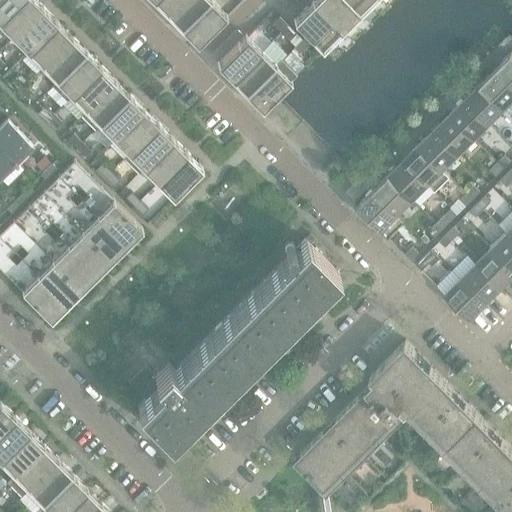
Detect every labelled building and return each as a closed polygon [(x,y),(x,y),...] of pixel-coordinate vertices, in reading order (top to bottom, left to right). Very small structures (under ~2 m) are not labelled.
[(0,22),(13,36),(43,7),(36,0),(20,0),(0,20),(0,22)] [(0,0),(0,20),(20,0),(0,0)] [(153,0),(167,13),(180,0),(153,0)] [(181,28),(209,0),(180,0),(167,13),(181,28)] [(197,44),(226,14),(212,0),(209,0),(181,28),(197,44)] [(359,12),(346,0),(313,0),(312,1),(341,30),(359,12)] [(371,0),(346,0),(359,12),(371,0)] [(341,30),(312,1),(293,20),(322,49),(341,30)] [(28,51),(58,22),(43,7),(13,36),(28,51)] [(285,26),(277,18),(271,23),(279,32),(285,26)] [(42,66),(72,36),(58,22),(28,51),(42,66)] [(294,35),(285,26),(279,32),(288,40),(294,35)] [(232,79),(262,49),(246,34),(217,64),(232,79)] [(57,80),(87,51),(72,36),(42,66),(57,80)] [(299,52),(307,44),(302,38),(293,47),(299,52)] [(247,94),(276,64),(262,49),(232,79),(247,94)] [(66,100),(71,95),(101,65),(87,51),(57,80),(52,85),(66,100)] [(511,52),(511,51),(495,67),(511,83),(511,52)] [(261,109),(296,74),(282,59),(276,64),(247,94),(261,109)] [(86,109),(116,80),(101,65),(71,95),(86,109)] [(511,99),(511,83),(495,67),(480,82),(504,107),(511,99)] [(24,84),(16,75),(10,81),(19,89),(24,84)] [(100,124),(130,94),(116,80),(86,109),(81,114),(95,129),(100,124)] [(504,107),(480,82),(464,98),(489,122),(504,107)] [(33,92),(24,84),(19,89),(27,98),(33,92)] [(114,138),(144,108),(130,94),(100,124),(114,138)] [(489,122),(464,98),(449,112),(474,137),(489,122)] [(53,113),(44,104),(39,110),(47,118),(53,113)] [(129,153),(159,123),(144,108),(114,138),(129,153)] [(474,137),(449,112),(434,128),(458,153),(474,137)] [(62,121),(53,113),(47,118),(56,127),(62,121)] [(32,143),(7,117),(0,123),(0,144),(16,161),(18,159),(16,158),(32,143)] [(143,167),(173,137),(159,123),(129,153),(124,158),(138,172),(143,167)] [(458,153),(434,128),(419,143),(443,168),(458,153)] [(82,142),(73,133),(67,139),(76,147),(82,142)] [(157,182),(187,152),(173,137),(143,167),(157,182)] [(90,150),(82,142),(76,147),(85,156),(90,150)] [(443,168),(419,143),(403,158),(428,183),(443,168)] [(16,161),(0,144),(0,174),(14,161),(15,162),(16,161)] [(505,153),(497,161),(503,167),(511,158),(511,146),(505,154),(505,153)] [(173,197),(202,167),(187,152),(157,182),(173,197)] [(82,228),(97,213),(113,197),(74,158),(0,231),(0,267),(21,289),(37,273),(52,258),(67,243),(82,228)] [(428,183),(403,158),(388,174),(412,198),(428,183)] [(496,175),(503,167),(497,161),(490,168),(496,175)] [(45,178),(56,167),(51,162),(40,173),(45,178)] [(110,171),(102,162),(96,168),(105,176),(110,171)] [(119,179),(110,171),(105,176),(113,185),(119,179)] [(506,185),(511,179),(511,175),(508,171),(500,179),(506,185)] [(412,198),(388,174),(372,189),(397,214),(412,198)] [(473,198),(480,190),(474,184),(466,191),(473,198)] [(22,201),(33,190),(28,185),(17,196),(22,201)] [(397,214),(372,189),(357,204),(388,236),(404,221),(397,214)] [(139,200),(131,191),(125,197),(133,205),(139,200)] [(465,205),(473,198),(466,191),(459,199),(465,205)] [(483,208),(491,201),(484,194),(477,202),(483,208)] [(11,212),(22,201),(17,196),(6,207),(11,212)] [(142,227),(123,208),(113,197),(97,213),(126,243),(142,227)] [(148,208),(139,200),(133,205),(142,214),(148,208)] [(476,216),(483,208),(477,202),(470,209),(476,216)] [(126,243),(97,213),(82,228),(111,258),(126,243)] [(442,228),(450,221),(443,214),(436,222),(442,228)] [(435,236),(442,228),(436,222),(428,229),(435,236)] [(453,239),(460,231),(454,225),(446,232),(453,239)] [(111,258),(82,228),(67,243),(96,273),(111,258)] [(305,238),(282,262),(314,295),(338,271),(328,261),(333,256),(310,232),(305,238)] [(445,246),(453,239),(446,232),(439,240),(445,246)] [(511,238),(506,232),(491,247),(511,267),(511,238)] [(96,273),(67,243),(52,258),(81,288),(96,273)] [(411,259),(419,251),(412,245),(405,253),(411,259)] [(511,275),(511,267),(491,247),(476,262),(500,287),(511,275)] [(421,269),(429,262),(423,256),(415,263),(421,269)] [(81,288),(52,258),(37,273),(66,303),(81,288)] [(313,296),(314,295),(282,262),(258,285),(290,318),(302,307),(295,299),(306,288),(313,296)] [(500,287),(476,262),(460,278),(485,302),(500,287)] [(66,303),(37,273),(21,289),(50,318),(66,303)] [(485,302),(460,278),(445,293),(469,318),(485,302)] [(290,318),(258,285),(234,309),(259,335),(270,324),(277,332),(290,318)] [(267,342),(259,335),(234,309),(211,332),(243,365),(267,342)] [(241,367),(243,365),(211,332),(187,356),(220,389),(231,378),(223,370),(234,360),(241,367)] [(511,511),(511,445),(442,375),(406,339),(380,365),(384,369),(304,448),(307,452),(298,462),(329,493),(410,412),(509,511),(511,511)] [(220,389),(187,356),(174,368),(167,361),(154,374),(194,414),(195,413),(187,406),(198,395),(206,403),(220,389)] [(194,414),(154,374),(145,365),(129,381),(145,397),(137,405),(141,408),(141,409),(170,438),(194,414)] [(0,429),(15,415),(0,400),(0,429)] [(0,458),(29,430),(15,415),(0,429),(0,458)] [(0,459),(14,474),(44,444),(29,430),(0,458),(0,459)] [(28,488),(58,459),(44,444),(14,474),(7,481),(21,495),(28,488)] [(43,503),(72,473),(58,459),(28,488),(43,503)] [(51,511),(62,511),(87,488),(72,473),(43,503),(51,511)] [(91,511),(101,502),(87,488),(62,511),(91,511)] [(111,511),(101,502),(91,511),(111,511)]
